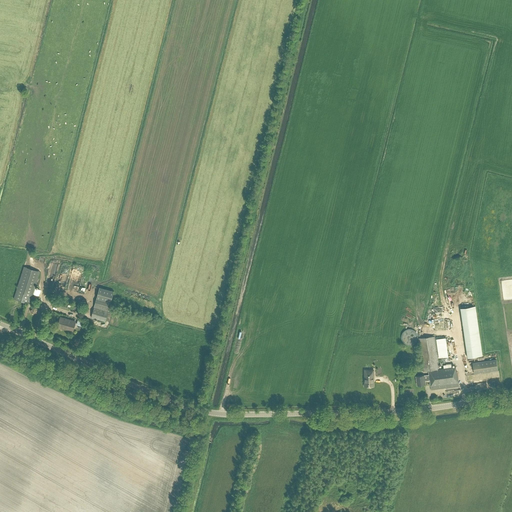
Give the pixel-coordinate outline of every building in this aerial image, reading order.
[(63,279),(69,265),(63,263),(55,284),(61,286),(64,280),(63,279)] [(32,304),(34,297),(31,296),(39,271),(23,266),(13,298),(32,304)] [(106,321),(114,291),(100,287),(91,317),(106,321)] [(454,311),(456,319),(467,317),(467,318),(483,315),(482,307),(457,311),(454,311)] [(73,333),(75,323),(65,320),(65,319),(60,317),(57,327),(66,329),(65,330),(73,333)] [(407,345),(411,345),(415,343),(417,340),(417,336),(416,332),(413,330),(409,329),(405,330),(402,332),(401,336),(401,340),(404,343),(407,345)] [(431,389),(458,386),(456,371),(455,371),(455,367),(439,369),(434,336),(419,338),(423,371),(428,370),(429,375),(416,376),(417,385),(425,384),(425,381),(429,380),(431,389)] [(445,337),(436,338),(439,357),(448,356),(445,337)] [(474,373),(498,370),(496,359),(472,362),(474,373)] [(364,370),(364,386),(373,386),(373,370),(364,370)]
